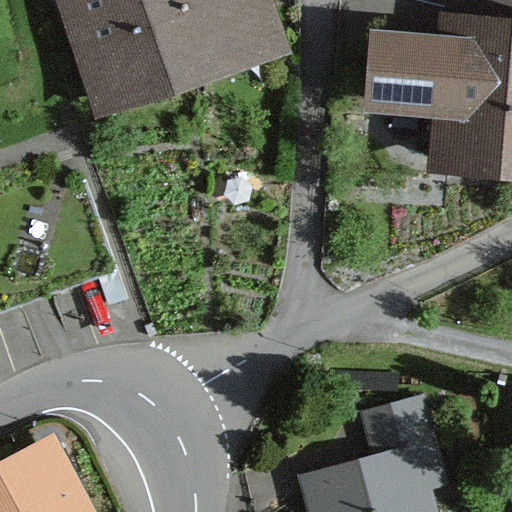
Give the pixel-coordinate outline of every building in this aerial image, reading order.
[(89,0),(121,94),(196,69),(174,0),(89,0)] [(174,0),(196,69),(280,42),(264,0),(174,0)] [(511,31),(472,28),(468,65),(445,63),(447,47),(382,42),(377,101),(436,107),(431,157),(511,163),(511,31)] [(317,484),(325,511),(420,511),(413,485),(441,477),(421,404),(369,418),(382,466),(317,484)] [(0,511),(80,511),(49,453),(0,479),(0,511)]
